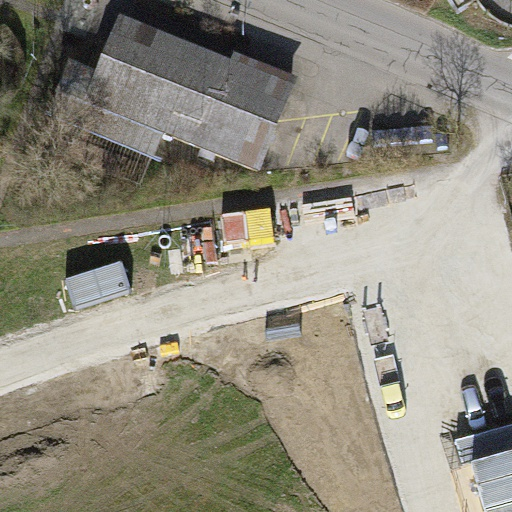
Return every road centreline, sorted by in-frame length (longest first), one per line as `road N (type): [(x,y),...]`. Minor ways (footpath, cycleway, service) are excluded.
road 1 (tertiary): [(288,0),(511,89)]
road 2 (track): [(480,167),(511,302)]
